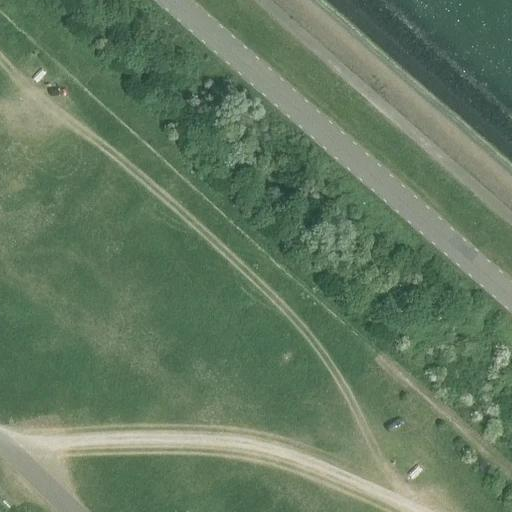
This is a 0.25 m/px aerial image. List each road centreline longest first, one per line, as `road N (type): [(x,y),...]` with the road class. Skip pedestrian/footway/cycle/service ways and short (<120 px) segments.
road 1 (track): [(413,511),(366,442),(342,385),(288,313),(0,60)]
road 2 (tertiary): [(511,297),(173,0)]
road 3 (track): [(411,511),(346,478),(259,449),(172,439),(0,441)]
